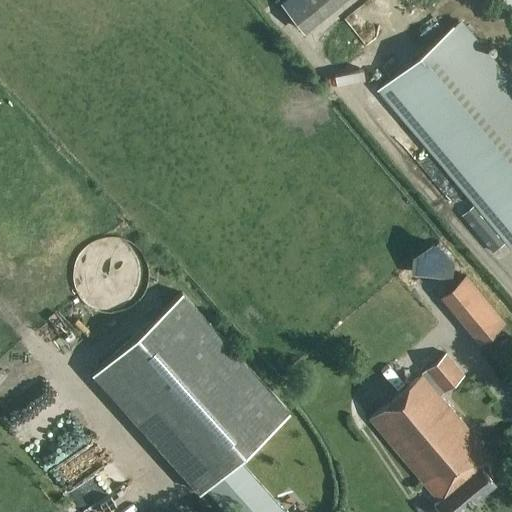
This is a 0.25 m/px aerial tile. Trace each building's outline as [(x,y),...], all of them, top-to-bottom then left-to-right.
[(285,0),(281,4),(301,29),(336,0),(285,0)] [(511,0),(495,0),(502,6),(511,10),(511,0)] [(511,87),(457,22),(379,87),(477,202),(461,215),(494,254),(508,241),(511,245),(511,87)] [(484,340),(504,323),(465,276),(445,292),(484,340)] [(205,487),(226,511),(284,511),(237,458),(289,412),(181,293),(92,373),(200,492),(205,487)] [(511,340),(503,330),(489,342),(503,359),(511,351),(511,340)] [(395,395),(478,499),(495,485),(481,468),(493,458),(440,395),(464,375),(447,354),(395,395)] [(438,511),(462,511),(478,499),(395,395),(368,416),(439,502),(434,506),(438,511)]
